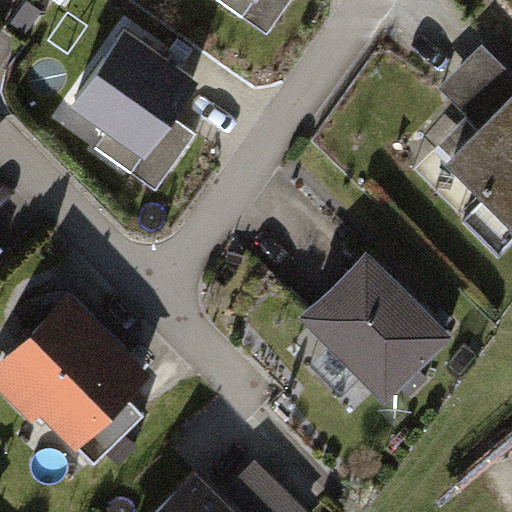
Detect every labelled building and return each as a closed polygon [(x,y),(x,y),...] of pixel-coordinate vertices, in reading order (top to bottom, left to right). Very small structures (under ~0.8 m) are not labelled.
[(253,0),(244,13),(271,33),(294,0),(253,0)] [(128,30),(78,99),(148,148),(132,170),(159,189),(199,132),(172,113),(197,79),(128,30)] [(484,127),(455,155),(511,213),(511,99),(504,108),(482,86),(463,106),(484,127)] [(369,254),(311,312),(388,390),(447,332),(369,254)] [(47,343),(16,373),(80,438),(126,393),(145,374),(70,299),(36,333),(47,343)] [(126,393),(80,438),(76,442),(97,463),(147,414),(126,393)] [(235,511),(197,474),(159,511),(235,511)]
